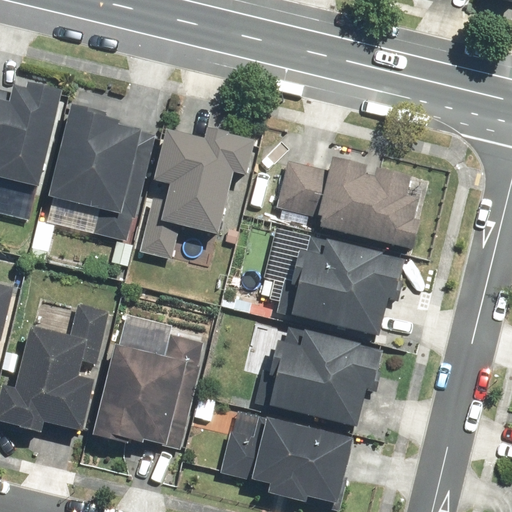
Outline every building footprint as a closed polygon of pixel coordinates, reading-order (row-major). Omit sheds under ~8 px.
[(18,93),(0,88),(0,179),(44,190),(67,92),(33,84),(32,90),(19,87),(18,93)] [(75,107),(54,199),(102,211),(96,236),(131,244),(137,220),(139,221),(160,134),(125,126),(127,119),(75,107)] [(210,140),(171,131),(142,254),(176,262),(184,228),(224,237),(239,174),(253,177),(261,142),(212,130),(210,140)] [(325,219),(323,229),(420,250),(426,222),(421,221),(425,199),(413,197),(418,176),(382,168),(380,177),(371,175),(373,166),(338,158),(335,172),(290,162),(280,209),(325,219)] [(289,280),(281,315),(383,338),(392,300),(401,302),(411,259),(307,235),(297,281),(289,280)] [(0,379),(5,359),(0,357),(0,341),(4,343),(17,289),(0,284),(0,379)] [(9,386),(0,421),(48,434),(51,424),(88,433),(101,382),(85,378),(89,363),(100,366),(113,312),(81,305),(73,336),(36,327),(21,389),(9,386)] [(266,371),(258,404),(363,428),(371,391),(379,392),(389,349),(309,331),(308,338),(290,334),(288,343),(280,341),(273,373),(266,371)] [(168,357),(122,346),(99,437),(123,443),(124,439),(149,445),(150,443),(182,451),(209,344),(174,335),(168,357)] [(235,432),(224,474),(275,487),(273,495),(312,505),(313,499),(342,506),(358,440),(262,416),(257,438),(235,432)]
